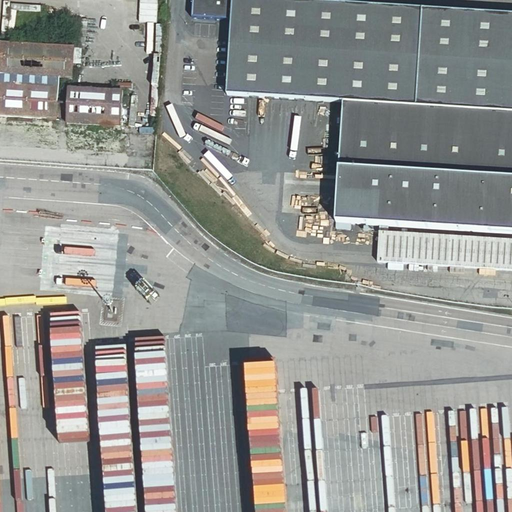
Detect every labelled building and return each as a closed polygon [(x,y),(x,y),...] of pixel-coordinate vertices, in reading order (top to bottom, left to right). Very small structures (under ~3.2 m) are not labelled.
[(221,96),(338,103),(330,223),(511,234),(511,15),(246,0),(187,0),(186,18),(225,21),(221,96)] [(0,75),(57,78),(70,78),(71,64),(79,65),(79,49),(72,49),(72,47),(49,46),(0,44),(0,75)] [(0,75),(0,117),(55,120),(57,78),(0,75)] [(123,89),(69,86),(67,123),(121,126),(123,89)] [(47,346),(47,331),(40,331),(39,346),(47,346)]
